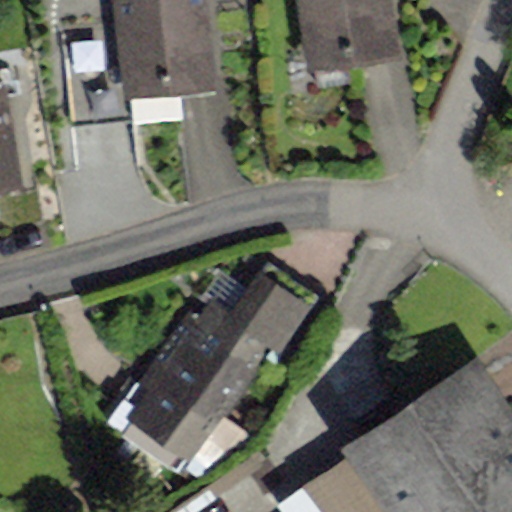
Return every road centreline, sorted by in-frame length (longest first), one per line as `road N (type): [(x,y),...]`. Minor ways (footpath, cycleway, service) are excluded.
road 1 (residential): [(0,291),(268,213),(323,205),(421,212)]
road 2 (residential): [(421,212),(507,0)]
